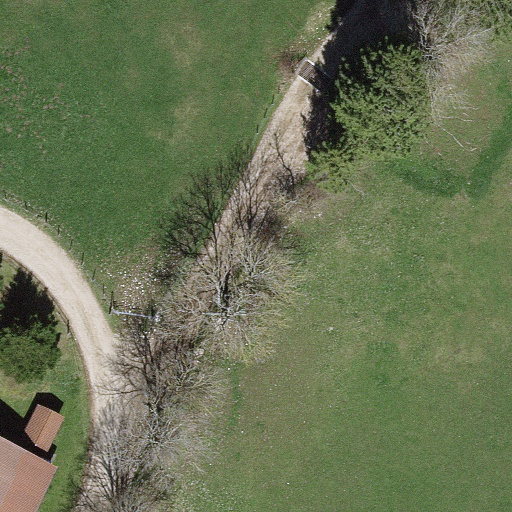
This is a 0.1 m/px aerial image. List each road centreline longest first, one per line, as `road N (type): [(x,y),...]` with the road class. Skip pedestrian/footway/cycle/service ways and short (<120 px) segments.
road 1 (track): [(109,390),(150,353),(383,0)]
road 2 (residential): [(86,511),(106,441),(109,390),(92,332),(44,256),(0,226)]
